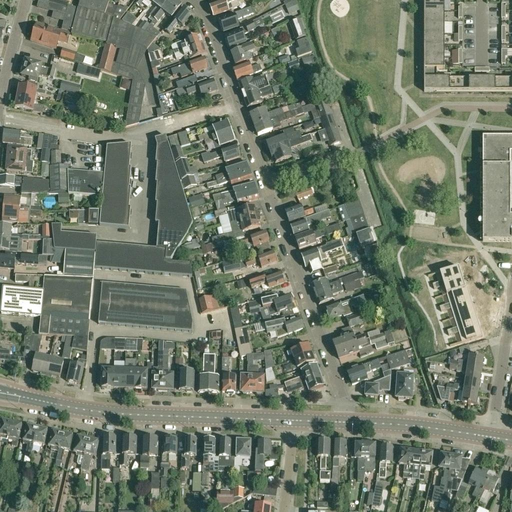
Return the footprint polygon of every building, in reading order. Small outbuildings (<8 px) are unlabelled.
[(104,16),(109,3),(110,1),(104,0),(79,0),(78,9),(68,6),(67,9),(39,2),(37,8),(65,15),(62,29),(72,32),(71,34),(106,43),(113,19),(112,19),(104,16)] [(68,3),(57,0),(50,0),(50,4),(67,9),(68,3)] [(138,0),(135,4),(139,7),(142,3),(148,8),(151,3),(154,0),(138,0)] [(150,26),(144,32),(158,38),(161,34),(154,28),(156,26),(165,14),(171,19),(182,7),(173,0),(170,0),(152,22),(150,26)] [(151,17),(149,19),(152,22),(170,0),(154,0),(151,3),(156,7),(149,15),(151,17)] [(232,10),(229,5),(239,0),(238,0),(226,0),(224,1),(210,6),(214,17),(229,12),(228,11),(232,10)] [(423,0),(423,8),(424,8),(424,12),(444,12),(444,0),(436,0),(423,0)] [(295,1),(285,5),(289,14),(298,10),(295,1)] [(112,19),(118,7),(109,3),(104,16),(112,19)] [(114,20),(119,22),(128,12),(118,7),(112,19),(113,19),(114,20)] [(181,29),(192,15),(183,8),(163,33),(168,37),(177,26),(181,29)] [(236,21),(248,17),(253,15),(251,9),(234,15),(234,16),(220,21),(222,26),(220,26),(222,31),(224,31),(224,32),(238,27),(236,21)] [(423,16),(423,23),(444,23),(444,12),(424,12),(424,16),(423,16)] [(136,20),(135,21),(139,24),(146,16),(143,13),(136,20)] [(121,23),(131,27),(135,21),(136,20),(128,14),(120,23),(121,23)] [(120,23),(119,22),(114,20),(107,45),(122,49),(118,65),(137,72),(147,51),(153,44),(157,39),(144,33),(132,28),(131,27),(121,23),(120,23)] [(290,24),(293,33),(303,29),(300,20),(290,24)] [(144,21),(137,29),(144,32),(150,26),(144,21)] [(228,48),(229,47),(230,48),(245,42),(242,35),(255,28),(252,23),(239,30),(240,31),(234,33),(234,34),(225,37),(227,41),(225,41),(228,48)] [(423,23),(423,31),(424,31),(424,35),(444,35),(444,23),(423,23)] [(61,33),(47,28),(37,25),(32,41),(56,49),(58,41),(67,43),(70,34),(61,31),(61,33)] [(175,55),(203,45),(199,35),(171,46),(175,55)] [(423,39),(423,46),(444,46),(444,35),(424,35),(424,39),(423,39)] [(298,58),(312,54),(307,40),(297,43),(299,50),(295,51),(298,58)] [(153,44),(147,51),(148,55),(153,53),(161,50),(153,44)] [(255,51),(253,44),(240,49),(241,50),(232,54),(237,66),(252,60),(250,53),(255,51)] [(118,65),(122,49),(107,45),(100,70),(132,81),(144,85),(137,72),(118,65)] [(185,62),(206,54),(203,45),(175,55),(176,60),(183,57),(185,62)] [(423,46),(423,54),(424,54),(424,58),(444,58),(444,46),(423,46)] [(84,56),(76,54),(63,50),(61,57),(73,61),(82,64),(84,56)] [(310,57),(301,60),(305,70),(313,68),(310,57)] [(182,78),(193,74),(208,69),(204,58),(172,70),(174,76),(180,73),(182,78)] [(423,69),(436,69),(444,69),(444,58),(424,58),(424,62),(423,62),(423,69)] [(33,63),(26,61),(22,76),(29,78),(29,80),(37,82),(39,76),(53,79),(56,69),(50,67),(49,70),(41,68),(42,64),(34,61),(33,63)] [(158,62),(156,62),(150,64),(152,70),(160,67),(158,62)] [(233,69),(237,81),(253,76),(253,75),(262,72),(260,65),(250,69),(249,63),(233,69)] [(77,74),(91,77),(94,69),(79,65),(77,74)] [(423,69),(423,77),(424,77),(424,92),(436,92),(436,75),(436,69),(423,69)] [(436,75),(436,92),(450,92),(450,94),(459,94),(459,79),(450,79),(450,75),(436,75)] [(159,76),(153,77),(158,98),(163,96),(159,76)] [(243,97),(269,87),(265,76),(239,85),(243,97)] [(179,90),(199,83),(196,77),(177,84),(179,90)] [(459,79),(459,94),(467,94),(467,92),(482,92),(482,79),(459,79)] [(482,79),(482,92),(496,92),(496,94),(504,94),(504,79),(482,79)] [(124,90),(129,91),(132,83),(124,80),(122,86),(124,90)] [(144,85),(132,81),(129,102),(125,127),(139,124),(144,85)] [(179,97),(188,94),(188,95),(200,91),(202,97),(217,92),(213,81),(207,83),(206,81),(199,83),(179,90),(177,91),(179,97)] [(60,90),(71,92),(73,84),(62,82),(60,90)] [(281,85),(272,88),(274,94),(283,90),(281,85)] [(321,86),(316,88),(320,98),(325,96),(321,86)] [(18,98),(35,101),(37,94),(45,96),(46,92),(37,89),(37,90),(19,87),(18,98)] [(243,97),(247,108),(262,102),(261,99),(273,94),(270,87),(269,87),(243,97)] [(81,96),(68,92),(65,104),(78,108),(81,96)] [(34,107),(35,101),(18,98),(15,108),(33,112),(43,114),(44,108),(34,107)] [(331,115),(329,110),(326,101),(316,105),(320,118),(331,115)] [(289,113),(297,110),(295,104),(267,115),(265,110),(250,116),(254,126),(284,115),(289,113)] [(299,116),(303,114),(301,109),(297,110),(289,113),(291,119),(299,116)] [(284,115),(254,126),(257,136),(272,131),(271,126),(286,121),(284,115)] [(320,118),(322,123),(324,130),(335,126),(333,121),(331,115),(320,118)] [(200,143),(205,141),(231,131),(229,127),(230,124),(228,123),(227,121),(213,126),(215,131),(198,137),(200,143)] [(324,130),(328,142),(330,147),(340,143),(341,143),(341,142),(335,126),(324,130)] [(32,140),(30,139),(20,138),(21,132),(5,131),(3,144),(29,147),(31,147),(32,140)] [(231,131),(205,141),(207,146),(218,142),(220,146),(235,141),(234,139),(235,137),(233,135),(231,131)] [(172,151),(191,145),(187,132),(168,138),(172,151)] [(269,150),(303,138),(301,133),(286,139),(284,135),(266,142),(269,150)] [(56,147),(57,138),(41,136),(39,145),(44,146),(43,150),(50,151),(50,146),(56,147)] [(293,157),(290,150),(312,142),(310,136),(303,138),(269,150),(273,159),(274,159),(275,163),(293,157)] [(157,147),(156,163),(174,165),(165,137),(155,140),(157,147)] [(511,138),(483,138),(483,192),(482,244),(511,244),(511,138)] [(107,147),(106,156),(130,158),(132,145),(107,147)] [(204,163),(211,161),(223,157),(225,162),(240,157),(239,156),(240,154),(239,151),(238,151),(236,146),(210,156),(209,153),(201,155),(204,163)] [(176,162),(184,160),(181,148),(172,151),(176,162)] [(7,160),(25,162),(30,162),(31,156),(32,151),(8,149),(8,150),(7,151),(7,155),(8,156),(7,160)] [(50,167),(51,193),(69,192),(69,195),(100,198),(102,175),(67,172),(67,166),(60,167),(60,152),(52,153),(52,167),(50,167)] [(130,158),(106,156),(105,166),(129,168),(130,158)] [(181,180),(193,176),(187,159),(184,160),(176,162),(181,180)] [(30,162),(25,162),(7,160),(7,165),(6,166),(5,169),(7,171),(6,172),(32,174),(33,162),(30,162)] [(217,181),(249,171),(246,162),(225,169),(227,173),(216,177),(217,181)] [(156,163),(157,164),(156,173),(177,175),(174,165),(156,163)] [(105,166),(103,186),(129,188),(131,168),(129,168),(105,166)] [(231,186),(252,179),(249,171),(217,181),(202,185),(203,189),(219,186),(230,182),(231,186)] [(156,173),(155,183),(156,183),(181,185),(177,175),(156,173)] [(193,176),(181,180),(184,190),(197,186),(194,176),(193,176)] [(33,181),(34,180),(0,177),(0,187),(14,189),(14,187),(21,188),(21,195),(49,196),(49,182),(33,181)] [(224,199),(256,191),(253,182),(232,189),(233,192),(223,195),(214,198),(215,202),(224,199)] [(155,183),(157,184),(156,193),(184,196),(181,185),(156,183),(155,183)] [(103,186),(102,196),(130,198),(131,188),(129,188),(103,186)] [(296,195),(298,201),(313,196),(310,190),(296,195)] [(238,205),(260,200),(256,191),(224,199),(215,202),(218,211),(225,210),(223,205),(237,201),(238,205)] [(156,193),(156,203),(187,206),(184,196),(156,193)] [(59,204),(69,204),(69,200),(69,195),(58,195),(59,204)] [(102,196),(102,206),(129,208),(130,198),(102,196)] [(28,200),(22,199),(6,197),(4,210),(30,213),(43,212),(43,208),(31,208),(27,207),(28,200)] [(199,207),(196,197),(188,200),(191,210),(199,207)] [(98,198),(92,198),(92,201),(91,211),(95,211),(100,211),(100,208),(101,198),(98,198)] [(364,215),(359,201),(344,206),(349,220),(364,215)] [(156,203),(155,204),(157,204),(156,213),(190,216),(187,206),(156,203)] [(102,206),(99,226),(129,229),(131,208),(129,208),(102,206)] [(285,211),(289,224),(305,218),(305,217),(314,214),(312,209),(303,212),(300,206),(285,211)] [(255,207),(237,211),(227,213),(227,215),(229,224),(231,224),(239,222),(258,217),(255,207)] [(193,219),(201,217),(198,208),(190,210),(193,219)] [(225,210),(218,211),(214,212),(216,218),(227,215),(227,213),(226,209),(225,210)] [(43,212),(30,213),(4,210),(3,223),(23,225),(24,217),(32,217),(41,217),(41,225),(49,225),(49,213),(43,212)] [(85,226),(86,211),(70,211),(70,219),(79,219),(79,226),(85,226)] [(97,226),(98,212),(86,211),(85,226),(97,226)] [(294,237),(309,232),(307,226),(331,218),(328,212),(304,221),(304,222),(290,227),(294,237)] [(156,213),(155,223),(192,226),(193,224),(190,216),(156,213)] [(364,215),(349,220),(354,234),(356,234),(369,229),(364,215)] [(239,222),(231,224),(229,224),(231,233),(228,234),(223,235),(216,237),(217,243),(222,242),(230,240),(246,236),(245,232),(260,228),(258,217),(239,222)] [(155,223),(155,224),(159,224),(158,233),(187,236),(192,226),(155,223)] [(295,240),(299,251),(316,245),(314,241),(340,231),(338,225),(295,240)] [(12,228),(5,227),(0,226),(0,238),(22,241),(41,241),(41,237),(23,237),(11,236),(12,228)] [(62,226),(52,226),(53,241),(54,251),(95,253),(97,236),(61,234),(62,226)] [(374,244),(369,230),(369,229),(356,234),(361,248),(374,244)] [(247,245),(249,250),(254,248),(269,243),(265,232),(247,239),(246,236),(230,240),(230,241),(223,243),(224,247),(225,251),(228,252),(240,248),(247,245)] [(158,233),(156,250),(166,251),(165,261),(166,261),(170,261),(187,236),(158,233)] [(22,245),(22,241),(0,238),(0,251),(16,253),(17,245),(22,245)] [(316,250),(301,256),(306,269),(309,268),(311,274),(323,270),(320,263),(321,263),(321,262),(327,259),(325,255),(344,248),(341,239),(326,245),(327,247),(316,250)] [(186,246),(181,247),(182,252),(187,250),(201,247),(199,240),(191,241),(192,243),(186,244),(186,246)] [(46,241),(46,256),(51,257),(54,257),(53,252),(53,251),(54,251),(53,241),(46,241)] [(136,258),(136,248),(97,244),(96,254),(104,255),(130,257),(136,258)] [(212,250),(211,245),(201,247),(203,255),(213,253),(212,250)] [(377,245),(368,248),(373,261),(381,258),(377,245)] [(166,251),(156,250),(136,248),(136,258),(139,258),(148,259),(157,260),(165,261),(166,251)] [(89,279),(91,253),(54,251),(53,251),(53,252),(54,257),(51,257),(51,262),(53,262),(53,263),(66,264),(65,277),(89,279)] [(239,260),(222,264),(224,274),(241,270),(247,268),(260,264),(262,269),(276,263),(273,253),(245,263),(244,259),(239,260)] [(104,255),(96,254),(95,269),(103,270),(104,255)] [(6,257),(0,256),(0,269),(15,270),(15,264),(38,266),(39,257),(6,255),(6,257)] [(113,256),(104,255),(103,270),(111,271),(113,256)] [(122,257),(113,256),(111,271),(120,272),(122,257)] [(130,257),(122,257),(120,272),(129,273),(130,257)] [(136,258),(130,257),(129,273),(138,273),(139,258),(136,258)] [(148,259),(139,258),(138,273),(147,274),(148,259)] [(157,260),(148,259),(147,274),(156,275),(157,260)] [(157,260),(156,275),(165,276),(166,261),(165,261),(157,260)] [(166,263),(165,276),(178,277),(179,264),(166,263)] [(338,269),(336,263),(323,269),(325,274),(338,269)] [(179,264),(178,277),(192,278),(189,265),(182,265),(179,264)] [(443,285),(462,279),(459,268),(440,274),(442,282),(443,285)] [(202,289),(199,273),(194,274),(197,291),(202,289)] [(266,290),(269,289),(284,284),(280,273),(266,278),(265,277),(248,283),(251,290),(262,286),(263,289),(266,290)] [(349,284),(358,280),(356,275),(328,285),(327,281),(312,286),(316,296),(341,287),(349,284)] [(49,336),(68,338),(75,338),(88,339),(89,322),(93,280),(18,276),(17,283),(36,284),(35,292),(4,290),(2,314),(43,318),(50,318),(49,336)] [(446,295),(467,289),(467,288),(465,289),(462,279),(443,285),(444,287),(446,295)] [(352,292),(361,289),(358,280),(349,284),(352,292)] [(246,289),(245,281),(237,283),(238,291),(246,289)] [(102,284),(98,325),(106,326),(106,325),(192,333),(193,323),(186,292),(102,284)] [(316,296),(319,306),(334,301),(332,296),(343,292),(341,287),(316,296)] [(389,289),(382,291),(385,300),(392,297),(389,289)] [(467,289),(446,295),(449,305),(450,307),(471,301),(467,289)] [(278,300),(277,297),(261,300),(263,310),(267,309),(270,317),(293,309),(293,307),(293,306),(293,303),(291,303),(289,296),(278,300)] [(352,301),(326,310),(328,314),(327,316),(328,320),(330,320),(330,321),(344,315),(345,317),(343,318),(343,319),(353,316),(351,308),(354,307),(355,309),(365,305),(363,297),(352,301)] [(212,307),(209,298),(199,300),(202,314),(219,310),(218,306),(212,307)] [(454,319),(475,313),(471,301),(450,307),(451,310),(454,319)] [(260,311),(258,303),(249,305),(251,314),(260,311)] [(246,311),(245,304),(236,306),(232,306),(234,314),(246,311)] [(475,313),(454,319),(457,329),(458,331),(479,325),(475,313)] [(241,328),(237,315),(232,316),(235,330),(241,328)] [(345,320),(348,329),(362,324),(359,316),(345,320)] [(282,319),(265,323),(268,334),(275,333),(276,332),(278,339),(288,335),(289,335),(303,330),(299,319),(293,321),(292,319),(282,322),(282,319)] [(483,337),(479,325),(458,331),(458,334),(462,344),(483,337)] [(241,328),(235,330),(240,358),(253,355),(247,327),(241,328)] [(384,334),(388,346),(394,344),(390,332),(384,334)] [(336,350),(365,340),(363,335),(354,338),(352,334),(332,341),(336,350)] [(376,346),(378,351),(388,347),(388,346),(384,334),(380,335),(369,339),(372,347),(376,346)] [(32,348),(35,336),(25,335),(24,348),(26,348),(32,348)] [(32,348),(32,352),(38,353),(42,336),(35,336),(32,348)] [(70,360),(72,350),(75,338),(68,338),(63,358),(70,360)] [(87,353),(88,339),(75,338),(72,350),(87,353)] [(115,340),(109,339),(105,340),(101,343),(100,351),(114,351),(114,352),(115,352),(115,340)] [(126,352),(126,340),(115,340),(115,352),(126,352)] [(126,352),(137,353),(137,340),(126,340),(126,352)] [(339,360),(349,357),(359,353),(357,348),(362,346),(367,344),(365,340),(336,350),(339,360)] [(0,355),(10,357),(11,351),(0,350),(0,344),(0,342),(0,355)] [(294,360),(311,354),(308,345),(287,353),(288,357),(292,355),(294,360)] [(471,352),(469,346),(459,349),(461,355),(471,352)] [(32,348),(26,348),(23,359),(30,360),(32,352),(32,348)] [(265,364),(273,361),(270,352),(264,353),(265,364)] [(387,360),(389,366),(390,371),(409,365),(405,352),(386,358),(387,360)] [(163,392),(164,357),(164,353),(159,353),(159,369),(154,369),(153,375),(153,391),(158,391),(159,392),(163,392)] [(311,354),(294,360),(296,366),(292,367),(293,371),(315,363),(311,354)] [(209,394),(210,355),(204,355),(203,378),(199,377),(198,393),(209,394)] [(215,378),(215,366),(215,355),(210,355),(209,394),(219,394),(219,378),(215,378)] [(47,375),(50,359),(36,356),(33,372),(47,375)] [(164,357),(163,392),(167,392),(168,391),(173,391),(174,376),(168,376),(169,357),(164,357)] [(451,366),(482,371),(482,366),(484,366),(485,361),(484,360),(484,359),(470,357),(469,363),(459,361),(459,363),(451,361),(451,366)] [(387,360),(386,358),(378,360),(347,372),(352,386),(367,380),(365,374),(381,368),(379,363),(387,360)] [(64,362),(50,359),(47,375),(60,378),(64,362)] [(229,360),(223,359),(222,384),(223,384),(223,393),(229,393),(230,394),(233,395),(234,393),(236,393),(236,378),(229,377),(229,360)] [(80,385),(83,369),(86,370),(87,362),(79,360),(78,366),(72,365),(68,382),(80,385)] [(481,376),(482,371),(451,366),(450,370),(457,371),(457,373),(467,374),(466,381),(480,383),(480,382),(482,382),(483,376),(481,376)] [(183,373),(184,368),(178,367),(177,380),(180,380),(180,391),(186,391),(187,393),(191,393),(192,392),(193,392),(194,373),(183,373)] [(252,393),(253,367),(248,367),(248,378),(242,377),(241,393),(243,393),(244,395),(247,395),(248,393),(252,393)] [(253,367),(252,393),(256,394),(257,395),(261,395),(262,394),(263,394),(264,378),(258,378),(258,367),(253,367)] [(286,389),(320,377),(316,367),(302,372),(304,377),(285,384),(286,389)] [(113,389),(114,368),(102,368),(102,389),(113,389)] [(124,389),(125,368),(114,368),(113,389),(124,389)] [(135,390),(136,369),(125,368),(124,389),(135,390)] [(272,368),(265,371),(267,383),(276,379),(272,368)] [(136,369),(135,390),(147,390),(147,369),(136,369)] [(366,390),(365,397),(375,398),(377,398),(378,392),(390,392),(391,376),(385,379),(372,384),(371,387),(366,387),(366,390)] [(398,376),(396,399),(398,399),(398,401),(406,402),(406,400),(412,400),(412,392),(414,392),(414,385),(413,385),(413,377),(398,376)] [(288,394),(296,392),(308,387),(310,392),(312,393),(315,392),(315,390),(324,387),(320,377),(286,389),(288,394)] [(480,384),(480,383),(466,381),(465,387),(455,385),(454,386),(447,385),(448,384),(438,383),(437,387),(454,391),(464,392),(478,394),(479,389),(481,390),(481,384),(480,384)] [(454,395),(454,391),(437,387),(441,401),(449,402),(450,394),(454,395)] [(477,400),(478,394),(464,392),(462,404),(476,406),(476,405),(478,405),(479,400),(477,400)] [(8,441),(12,423),(9,422),(9,421),(3,420),(3,421),(1,421),(0,427),(0,441),(3,442),(3,440),(8,441)] [(17,447),(19,440),(22,426),(21,425),(21,424),(16,423),(15,424),(12,423),(8,441),(13,442),(12,446),(17,447)] [(31,456),(33,447),(37,429),(34,428),(34,427),(29,426),(29,427),(27,427),(23,445),(28,446),(26,455),(31,456)] [(37,429),(33,447),(41,448),(42,446),(44,446),(47,431),(46,431),(46,430),(41,429),(41,430),(37,429)] [(59,452),(63,435),(60,434),(60,433),(54,431),(54,433),(52,432),(49,447),(52,448),(51,451),(59,452)] [(66,435),(63,435),(59,452),(56,466),(61,467),(63,453),(67,454),(67,451),(70,452),(73,437),(71,437),(71,435),(66,434),(66,435)] [(109,471),(109,465),(109,456),(115,456),(116,438),(114,438),(113,437),(109,436),(108,438),(104,438),(103,455),(102,455),(101,471),(109,471)] [(82,466),(84,458),(88,440),(85,439),(85,438),(80,437),(79,438),(78,438),(75,453),(77,453),(76,456),(79,457),(78,464),(79,466),(82,466)] [(129,439),(123,439),(123,455),(122,455),(121,466),(127,466),(128,455),(136,455),(137,439),(135,439),(135,437),(130,437),(129,439)] [(158,440),(144,439),(143,454),(141,454),(141,469),(150,470),(150,457),(157,457),(158,440)] [(89,472),(92,460),(93,457),(95,457),(98,442),(97,442),(97,441),(92,440),(91,441),(88,440),(84,458),(82,466),(81,471),(89,472)] [(177,440),(164,440),(163,455),(162,455),(161,465),(169,465),(169,456),(177,456),(177,440)] [(190,441),(185,441),(185,455),(182,455),(182,469),(189,470),(190,457),(196,457),(196,441),(194,441),(193,440),(190,440),(190,441)] [(210,458),(215,458),(215,442),(204,441),(203,458),(204,458),(203,467),(202,467),(202,474),(209,474),(209,467),(210,467),(210,458)] [(220,458),(220,459),(219,472),(225,473),(225,465),(230,465),(231,442),(230,442),(228,441),(225,441),(224,442),(220,442),(219,458),(220,458)] [(235,460),(234,473),(240,473),(240,467),(242,467),(242,459),(250,459),(250,443),(249,443),(248,441),(244,441),(243,443),(237,443),(237,460),(235,460)] [(264,443),(258,443),(257,452),(256,452),(255,472),(263,472),(263,469),(264,458),(270,459),(270,461),(279,461),(279,448),(271,448),(271,444),(269,444),(268,442),(265,442),(264,443)] [(321,458),(320,469),(326,469),(326,458),(330,459),(331,442),(318,442),(317,458),(321,458)] [(338,492),(339,465),(344,465),(345,460),(346,460),(347,443),(334,442),(332,492),(338,492)] [(365,473),(366,444),(356,443),(355,459),(359,459),(358,472),(365,473)] [(371,470),(375,470),(376,444),(366,444),(365,473),(371,473),(371,470)] [(379,479),(386,479),(387,465),(392,465),(393,449),(392,449),(391,447),(388,447),(387,449),(381,449),(380,465),(380,464),(379,479)] [(409,467),(411,452),(407,452),(407,451),(402,450),(402,451),(400,451),(399,465),(404,466),(402,479),(407,480),(409,467)] [(420,468),(422,453),(421,453),(421,452),(416,452),(416,453),(411,452),(409,467),(407,480),(412,480),(413,473),(420,474),(421,468),(420,468)] [(421,468),(420,474),(419,481),(424,482),(425,468),(431,469),(433,455),(431,454),(432,453),(426,453),(426,454),(422,453),(420,468),(421,468)] [(447,491),(448,481),(451,457),(441,456),(439,469),(443,470),(443,472),(444,472),(442,489),(434,488),(431,503),(440,505),(445,490),(447,491)] [(468,467),(460,466),(461,458),(451,457),(448,481),(447,491),(458,492),(462,483),(468,467)] [(477,499),(489,472),(484,469),(481,471),(477,469),(474,478),(470,485),(477,488),(472,497),(477,499)] [(329,480),(330,471),(320,471),(320,479),(329,480)] [(489,472),(477,499),(480,501),(485,492),(492,495),(499,480),(495,478),(495,475),(489,472)] [(160,490),(160,474),(152,474),(152,490),(160,490)] [(194,475),(193,493),(201,493),(202,475),(194,475)] [(376,483),(373,500),(377,501),(381,498),(383,489),(379,484),(376,483)] [(462,483),(458,492),(456,496),(462,498),(468,485),(462,483)] [(269,489),(253,487),(253,495),(268,497),(269,489)] [(233,504),(245,499),(245,488),(234,488),(234,491),(233,504)] [(234,491),(218,491),(216,511),(221,511),(233,504),(234,491)] [(152,502),(148,501),(147,511),(157,511),(157,507),(157,502),(152,502)]
